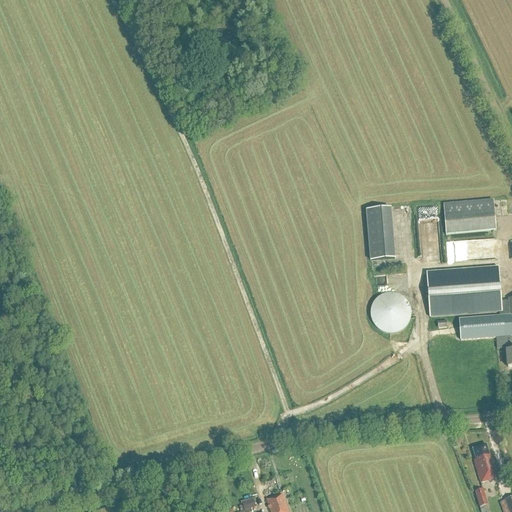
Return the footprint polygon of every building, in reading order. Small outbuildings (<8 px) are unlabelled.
[(443,206),(446,236),(496,232),(493,202),(443,206)] [(390,210),(365,212),(369,263),(394,261),(390,210)] [(426,274),(430,319),(500,314),(500,318),(460,321),(461,341),(506,338),(508,368),(511,368),(511,299),(509,300),(509,302),(501,302),(498,269),(426,274)] [(411,311),(410,307),(408,304),(406,301),(403,299),(400,297),(396,296),(392,295),(389,295),(385,296),(382,297),(378,299),(376,302),(374,305),(372,308),(371,312),(371,315),(371,319),(372,323),(374,326),(376,329),(379,331),(382,333),(386,335),(389,335),(393,335),(397,334),(400,333),(403,331),(406,328),(408,325),(410,322),(411,318),(411,315),(411,311)] [(448,317),(449,325),(458,324),(458,317),(448,317)] [(474,462),(481,485),(499,479),(494,462),(492,462),(487,445),(472,450),(475,462),(474,462)] [(485,486),(491,502),(500,499),(494,483),(485,486)] [(488,511),(487,507),(488,506),(483,491),(476,493),(481,511),(488,511)] [(282,496),(267,501),(270,511),(288,511),(285,502),(285,503),(282,496)]
